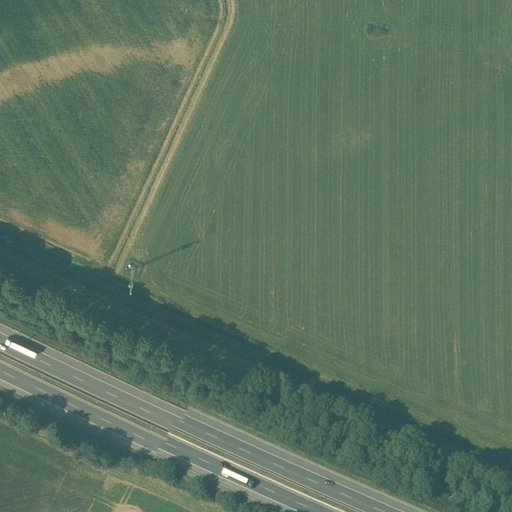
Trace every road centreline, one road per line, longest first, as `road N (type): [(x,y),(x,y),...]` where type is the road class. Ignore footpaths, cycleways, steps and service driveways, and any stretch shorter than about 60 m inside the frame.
road 1 (motorway): [(372,511),(0,342)]
road 2 (motorway): [(0,367),(313,511)]
